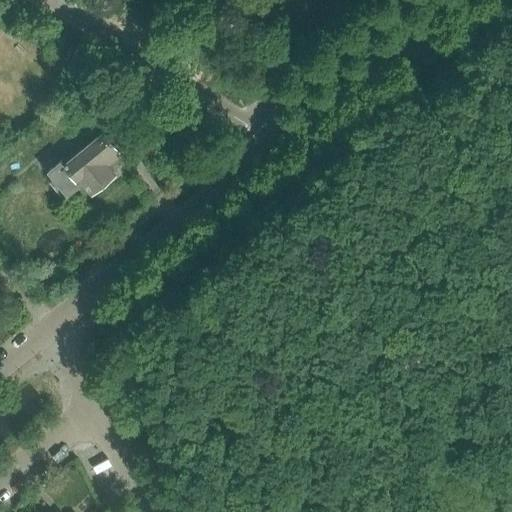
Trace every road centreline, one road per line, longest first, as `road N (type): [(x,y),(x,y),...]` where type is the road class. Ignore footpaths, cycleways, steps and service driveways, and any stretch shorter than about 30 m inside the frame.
road 1 (residential): [(49,329),(271,148)]
road 2 (residential): [(271,148),(47,0)]
road 3 (residential): [(271,148),(449,0)]
road 4 (residential): [(95,409),(0,490)]
